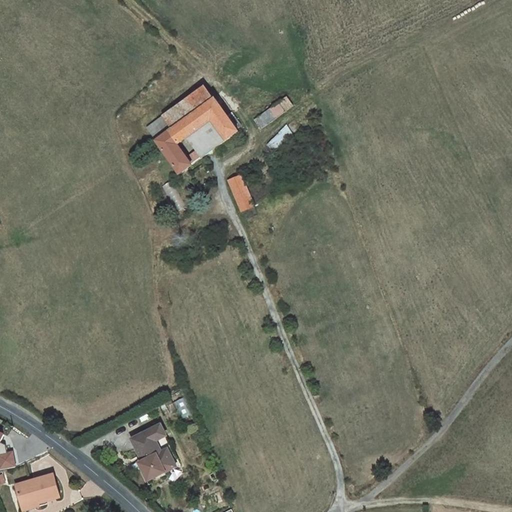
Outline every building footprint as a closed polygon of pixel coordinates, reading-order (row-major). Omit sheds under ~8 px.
[(221,95),(211,82),(188,98),(197,112),(221,95)] [(223,94),(221,95),(197,112),(192,115),(202,128),(220,115),(234,135),(246,127),(223,94)] [(170,111),(179,124),(184,121),(192,115),(197,112),(188,98),(170,111)] [(260,128),(294,109),(288,98),(254,118),(260,128)] [(197,131),(202,128),(192,115),(184,121),(193,134),(197,131)] [(202,128),(197,131),(212,151),(234,135),(220,115),(202,128)] [(187,138),(193,134),(184,121),(179,124),(164,135),(171,146),(187,169),(210,153),(206,146),(196,153),(187,138)] [(286,125),(267,144),(276,153),(295,134),(286,125)] [(249,171),(237,177),(250,208),(262,203),(249,171)] [(144,451),(147,457),(143,459),(149,471),(182,456),(167,423),(138,437),(144,451)] [(15,454),(0,456),(0,470),(17,468),(15,454)] [(29,502),(44,498),(45,502),(68,497),(62,474),(24,484),(29,502)] [(46,506),(45,502),(44,498),(29,502),(31,510),(46,506)]
